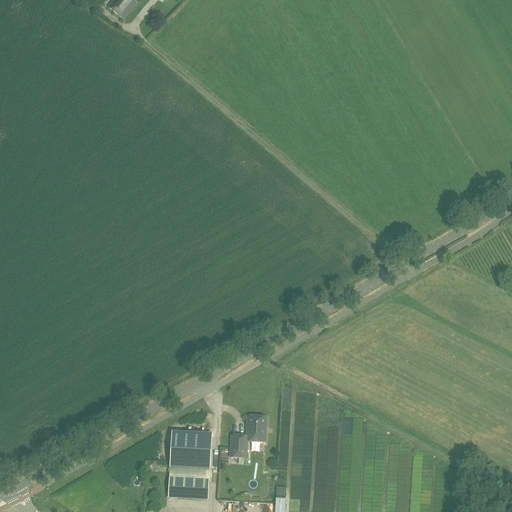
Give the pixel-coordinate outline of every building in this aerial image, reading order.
[(123,20),(136,3),(132,0),(114,0),(108,7),(123,20)] [(247,442),(265,443),(267,418),(248,417),(246,437),(232,436),(230,458),(245,459),(247,442)] [(172,433),(170,470),(210,472),(212,435),(172,433)] [(155,463),(146,462),(145,473),(155,473),(155,463)] [(168,495),(168,499),(176,499),(208,501),(209,488),(210,481),(170,478),(169,490),(168,495)] [(255,508),(256,501),(244,501),(243,511),(255,511),(256,508),(255,508)]
